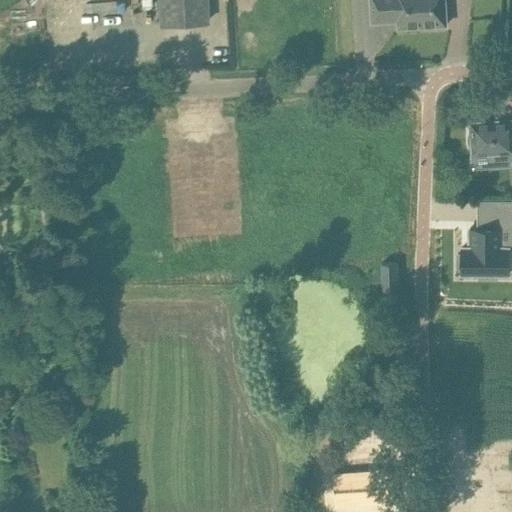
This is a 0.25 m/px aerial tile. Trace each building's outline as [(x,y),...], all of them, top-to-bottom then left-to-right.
[(116,0),(118,8),(130,7),(129,0),(116,0)] [(206,0),(157,0),(159,24),(207,21),(206,0)] [(370,0),(372,21),(398,20),(398,28),(446,24),(444,0),(370,0)] [(469,132),(468,138),(468,142),(470,147),(472,147),(473,156),(491,155),(492,165),(509,165),(508,154),(511,153),(511,120),(471,123),(471,132),(469,132)] [(511,199),(496,200),(496,223),(511,222),(511,199)] [(442,201),(442,226),(468,226),(468,201),(442,201)] [(457,253),(457,267),(461,267),(461,272),(478,272),(478,278),(498,278),(498,273),(510,273),(510,247),(502,247),(502,227),(470,227),(470,247),(461,247),(461,253),(457,253)] [(398,288),(397,262),(382,262),(383,289),(398,288)] [(401,409),(372,412),(374,432),(403,430),(401,409)] [(333,422),(342,431),(349,430),(349,418),(348,415),(333,416),(333,422)] [(403,434),(376,436),(378,453),(405,451),(403,434)] [(394,501),(392,468),(348,472),(349,487),(335,488),(336,505),(394,501)] [(83,511),(82,503),(67,506),(68,511),(83,511)]
